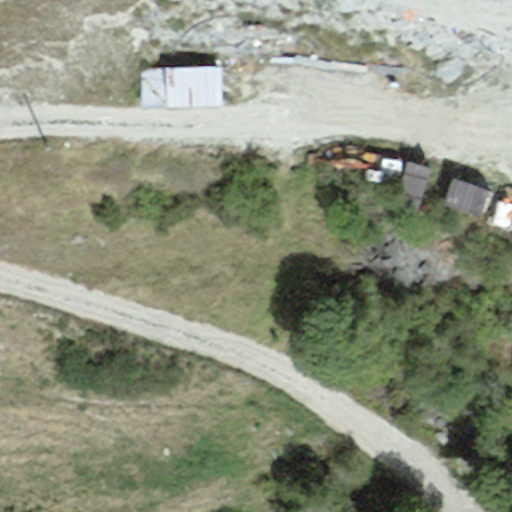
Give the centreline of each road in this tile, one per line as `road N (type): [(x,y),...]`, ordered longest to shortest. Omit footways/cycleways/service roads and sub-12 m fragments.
road 1 (track): [(450,511),(424,473),(386,440),(280,367),(0,279)]
road 2 (track): [(0,140),(264,130)]
